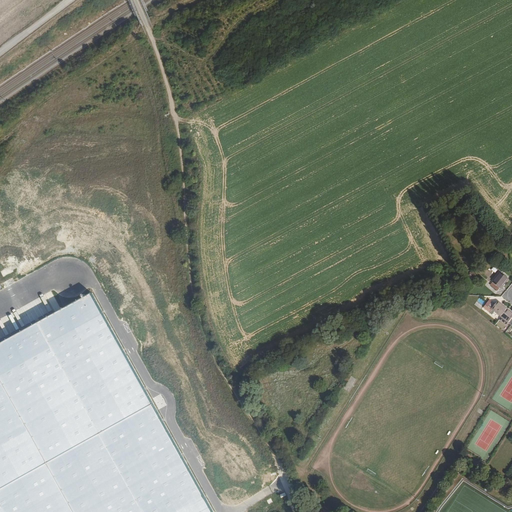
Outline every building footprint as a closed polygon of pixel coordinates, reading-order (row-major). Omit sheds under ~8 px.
[(500,273),(490,286),(497,292),(508,279),(500,273)] [(0,511),(213,511),(91,294),(0,344),(0,511)] [(495,312),(501,317),(507,310),(497,302),(496,303),(493,301),(485,310),(492,315),(495,312)] [(511,313),(507,310),(501,317),(511,325),(511,323),(511,313)] [(496,325),(506,332),(509,327),(499,320),(496,325)]
